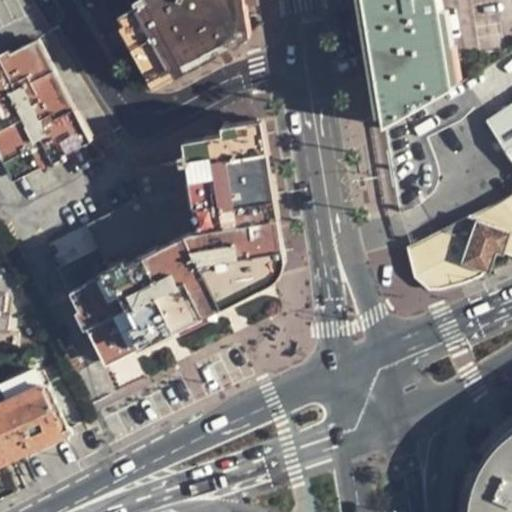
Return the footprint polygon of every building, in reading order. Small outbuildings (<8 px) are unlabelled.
[(247,37),(240,0),(122,0),(114,4),(159,85),(247,37)] [(365,0),(386,126),(448,90),(433,0),(365,0)] [(86,142),(35,42),(0,59),(0,137),(19,176),(86,142)] [(511,158),(511,105),(488,121),(511,158)] [(243,281),(280,263),(279,254),(259,119),(224,125),(225,133),(207,137),(208,143),(187,147),(189,162),(137,171),(143,198),(88,225),(99,247),(60,267),(105,359),(247,288),(243,281)] [(463,186),(479,212),(505,199),(511,194),(511,158),(463,186)] [(511,255),(511,194),(505,199),(479,212),(405,247),(411,281),(427,292),(484,280),(488,269),(491,268),(497,251),(511,255)] [(275,274),(280,263),(243,281),(247,288),(275,274)] [(0,329),(10,331),(12,315),(6,314),(8,293),(0,291),(0,329)] [(7,401),(0,404),(0,429),(12,455),(64,431),(37,372),(2,388),(7,401)] [(0,460),(12,455),(0,429),(0,460)] [(511,511),(511,437),(507,442),(495,455),(482,477),(478,487),(475,499),(474,511),(511,511)]
